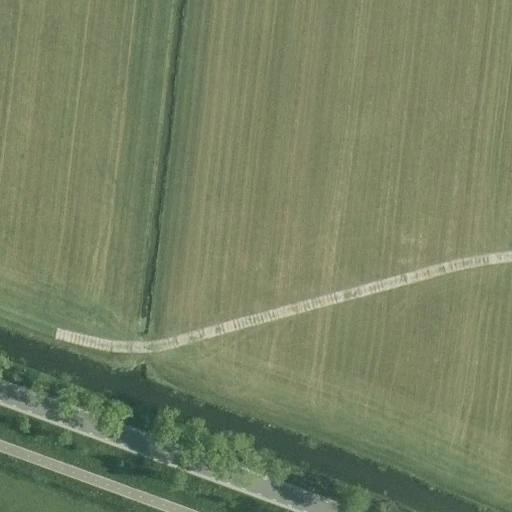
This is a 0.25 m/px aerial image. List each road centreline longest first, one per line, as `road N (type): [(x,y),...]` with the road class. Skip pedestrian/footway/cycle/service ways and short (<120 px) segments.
road 1 (track): [(511,255),(161,346),(59,338)]
road 2 (tertiary): [(331,511),(0,392)]
